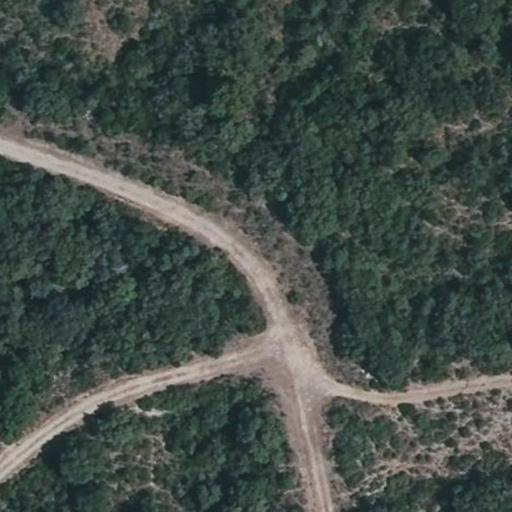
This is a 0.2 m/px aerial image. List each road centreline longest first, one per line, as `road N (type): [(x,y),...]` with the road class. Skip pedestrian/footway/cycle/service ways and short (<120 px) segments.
road 1 (track): [(0,141),(126,189),(253,253),(299,386)]
road 2 (track): [(323,511),(299,386),(375,409),(511,399)]
road 3 (track): [(285,347),(115,391),(0,478)]
